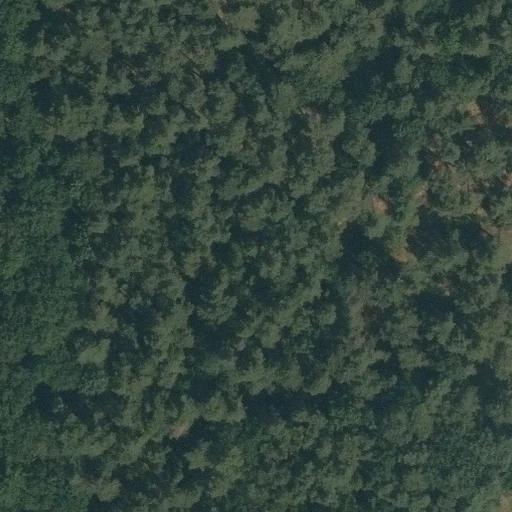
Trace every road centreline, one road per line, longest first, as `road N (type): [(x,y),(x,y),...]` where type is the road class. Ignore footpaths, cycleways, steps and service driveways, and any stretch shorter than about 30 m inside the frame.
road 1 (track): [(18,197),(14,377),(0,453)]
road 2 (track): [(0,65),(18,197)]
